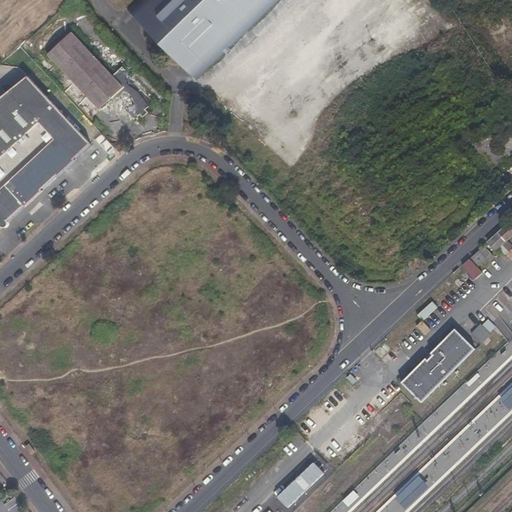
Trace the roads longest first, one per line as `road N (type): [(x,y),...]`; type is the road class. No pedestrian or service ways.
road 1 (unclassified): [(379,326),(238,179),(208,153),(176,142),(127,160),(0,277)]
road 2 (unclassified): [(185,511),(379,326)]
road 3 (unclassified): [(379,326),(511,206)]
